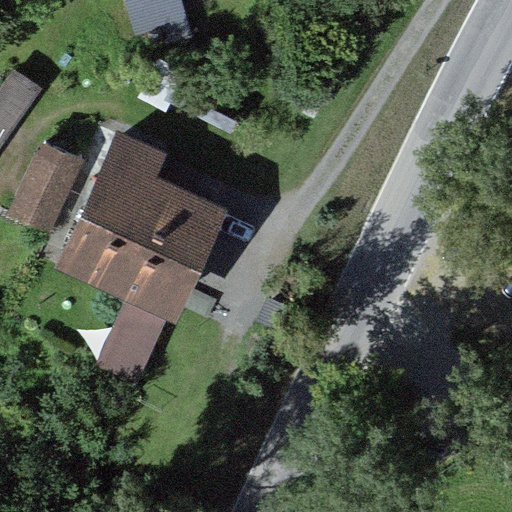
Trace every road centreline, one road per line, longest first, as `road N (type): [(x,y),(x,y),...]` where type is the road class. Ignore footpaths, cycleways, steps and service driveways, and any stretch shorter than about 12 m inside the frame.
road 1 (track): [(90,511),(246,339),(314,209),(448,0)]
road 2 (secondary): [(511,13),(267,511)]
